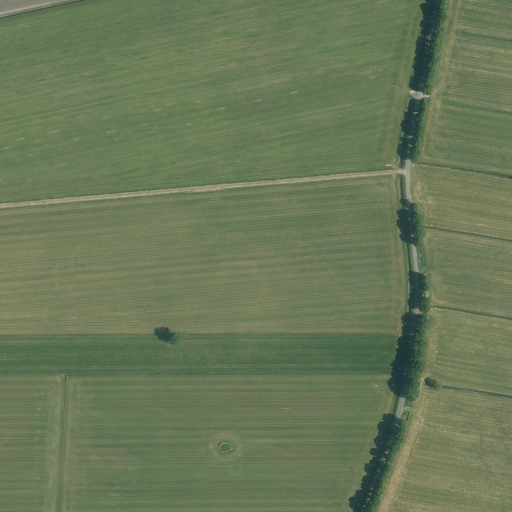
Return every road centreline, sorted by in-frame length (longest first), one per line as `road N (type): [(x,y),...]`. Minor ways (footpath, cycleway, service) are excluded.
road 1 (unclassified): [(362,511),(396,422),(415,314),(408,148),(437,0)]
road 2 (track): [(0,206),(407,171)]
